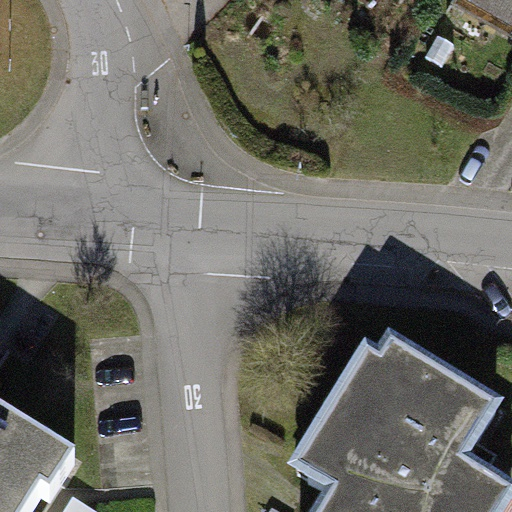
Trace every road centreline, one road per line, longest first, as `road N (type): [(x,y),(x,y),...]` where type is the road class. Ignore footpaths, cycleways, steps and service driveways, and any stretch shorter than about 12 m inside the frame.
road 1 (residential): [(158,228),(511,251)]
road 2 (residential): [(158,228),(194,353),(207,511)]
road 3 (residential): [(103,0),(135,56),(158,228)]
road 4 (residential): [(0,219),(158,228)]
